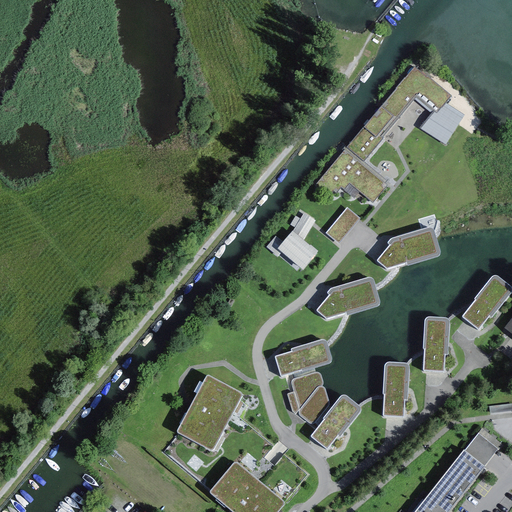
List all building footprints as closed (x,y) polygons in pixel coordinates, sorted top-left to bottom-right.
[(347,147),(364,161),(384,137),(383,137),(416,97),(433,112),(419,128),(446,145),(463,118),(444,106),(452,96),(428,75),(427,76),(415,66),(379,109),(348,146),(347,147)] [(347,147),(345,146),(344,148),(345,149),(315,185),(329,196),(334,191),(337,193),(342,187),(344,190),(350,183),(373,203),(388,186),(388,185),(386,183),(388,181),(364,161),(347,147)] [(361,218),(347,207),(326,233),(339,244),(361,218)] [(300,219),(295,216),(290,225),(295,228),(293,231),(284,242),(276,235),(266,247),(278,257),(282,253),(302,270),(319,251),(311,244),(310,245),(304,241),(316,221),(303,213),(300,219)] [(391,238),(388,242),(387,243),(388,243),(389,244),(376,261),(387,269),(401,265),(407,263),(408,265),(438,256),(439,255),(440,254),(441,252),(440,250),(437,238),(434,230),(433,228),(432,227),(430,227),(428,227),(392,238),(391,238)] [(474,301),(462,317),(479,330),(489,317),(491,318),(511,293),(511,292),(511,287),(511,286),(510,286),(499,277),(498,276),(496,275),(494,276),(492,277),(474,299),(475,300),(474,301)] [(331,288),(330,289),(327,293),(327,294),(328,294),(329,295),(316,311),(327,320),(347,314),(348,316),(349,315),(377,307),(379,306),(380,304),(380,302),(380,300),(377,290),(374,280),(373,279),(371,278),(369,277),(367,278),(331,288)] [(424,350),(423,371),(445,373),(446,355),(448,356),(451,323),(450,321),(449,319),(447,318),(446,318),(445,318),(430,317),(428,317),(426,318),(425,320),(425,322),(423,350),(424,350)] [(291,351),(275,356),(281,377),(315,367),(329,363),(331,362),(332,361),(332,359),(332,357),(329,347),(328,342),(326,341),(325,340),(323,339),(321,340),(291,349),(291,351)] [(384,395),(382,416),(404,418),(405,400),(408,400),(410,368),(410,366),(409,364),(407,363),(405,363),(389,362),(387,362),(386,363),(385,365),(384,367),(382,394),(382,395),(384,395)] [(324,383),(324,382),(322,375),(320,373),(319,372),(317,372),(316,372),(315,372),(290,379),(294,392),(288,394),(293,411),(296,413),(297,413),(313,426),(329,406),(330,405),(330,404),(330,402),(326,389),(325,387),(323,386),(322,386),(323,385),(324,384),(324,383)] [(242,396),(243,395),(242,394),(242,393),(240,392),(210,376),(209,376),(207,376),(206,377),(205,378),(177,430),(177,432),(177,433),(178,434),(179,435),(210,451),(211,451),(213,451),(214,450),(214,449),(242,396)] [(324,420),(310,436),(327,450),(338,436),(341,437),(360,413),(361,412),(362,410),(361,408),(360,406),(358,404),(348,396),(346,395),(344,395),(342,395),(341,396),(331,407),(322,419),(324,420)] [(511,403),(489,406),(490,414),(511,410),(511,403)] [(485,466),(498,449),(499,449),(503,444),(482,428),(465,450),(464,450),(414,511),(449,511),(485,468),(485,466)] [(234,463),(233,463),(211,490),(210,491),(210,492),(210,494),(211,495),(231,511),(279,511),(281,510),(284,506),(285,505),(285,504),(285,502),(284,501),(238,463),(237,463),(236,462),(234,463)]
